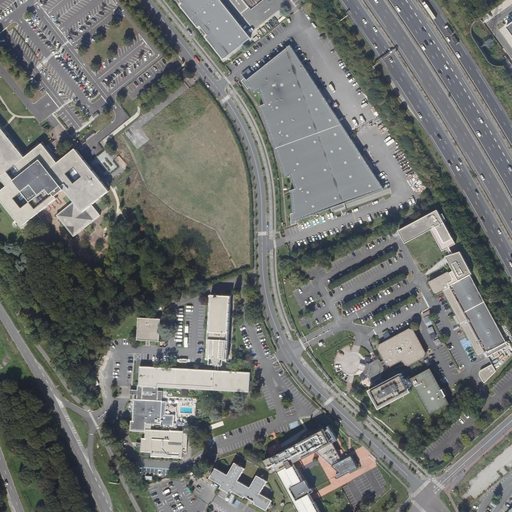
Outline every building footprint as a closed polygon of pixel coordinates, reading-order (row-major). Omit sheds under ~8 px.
[(205,36),(223,59),(251,38),(220,0),(179,0),(182,3),(180,5),(198,28),(200,26),(207,34),(205,36)] [(289,195),(295,221),(387,189),(291,44),(246,80),(255,92),(261,90),(265,104),(260,105),(283,177),(289,176),(293,189),(288,191),(289,195)] [(189,72),(186,69),(179,74),(181,76),(180,77),(184,82),(188,79),(185,76),(189,72)] [(25,157),(0,125),(0,177),(7,186),(0,191),(0,198),(22,226),(66,191),(73,200),(55,214),(72,234),(98,213),(92,205),(110,191),(76,149),(59,162),(43,142),(25,157)] [(126,164),(120,157),(117,159),(124,166),(126,164)] [(456,244),(443,220),(445,219),(443,214),(440,215),(437,210),(399,231),(405,243),(431,229),(443,251),(447,249),(451,255),(446,256),(453,270),(454,269),(467,263),(460,252),(453,254),(449,248),(456,244)] [(429,285),(433,291),(435,295),(437,295),(444,291),(457,315),(454,317),(458,325),(460,324),(462,327),(463,327),(479,356),(486,352),(488,357),(493,354),(496,358),(499,355),(497,352),(508,346),(500,330),(470,275),(472,274),(467,263),(454,269),(453,270),(454,271),(451,273),(448,272),(430,282),(429,285)] [(210,359),(224,360),(227,360),(231,296),(211,295),(207,359),(210,359)] [(146,340),(150,340),(160,341),(161,319),(139,318),(137,340),(146,340)] [(368,363),(368,365),(365,371),(365,373),(368,374),(373,384),(375,382),(377,386),(385,381),(385,380),(382,382),(380,379),(383,378),(386,368),(384,365),(388,364),(389,365),(392,366),(403,360),(406,364),(410,366),(426,357),(427,353),(414,330),(411,329),(381,345),(380,348),(386,360),(382,362),(381,359),(378,360),(377,359),(372,362),(373,363),(371,364),(368,363)] [(361,362),(359,369),(365,371),(368,365),(364,364),(361,362)] [(484,383),(496,371),(492,364),(481,370),(481,371),(480,371),(480,373),(480,375),(484,383)] [(146,430),(151,430),(151,424),(161,425),(161,426),(170,427),(171,427),(173,427),(175,425),(175,423),(174,422),(174,418),(175,418),(175,415),(174,414),(172,414),(171,415),(167,415),(166,413),(166,409),(165,409),(165,406),(167,404),(167,402),(166,401),(162,400),(162,391),(158,390),(158,387),(249,392),(250,372),(218,370),(215,370),(140,366),(139,385),(138,385),(138,390),(138,394),(138,399),(134,399),(133,421),(131,421),(131,431),(146,432),(146,430)] [(431,367),(411,378),(430,414),(450,403),(431,367)] [(402,373),(385,381),(377,386),(370,390),(380,409),(412,391),(402,373)] [(275,457),(269,461),(266,462),(269,467),(274,468),(274,469),(272,470),(272,471),(272,472),(273,473),(274,474),(275,474),(277,473),(279,471),(289,490),(291,489),(298,501),(296,502),(301,511),(321,511),(316,502),(315,503),(312,499),(310,494),(314,492),(315,491),(315,490),(314,490),(314,489),(313,488),(312,489),(310,490),(305,481),(299,470),(297,470),(294,465),(317,452),(341,473),(337,475),(337,476),(337,477),(338,478),(339,478),(340,478),(341,478),(359,468),(352,456),(347,459),(342,449),(338,452),(333,443),(325,428),(324,425),(318,429),(316,429),(314,429),(312,429),(310,430),(308,431),(306,431),(304,432),(303,433),(302,435),(300,437),(299,438),(298,439),(280,449),(282,454),(275,457)] [(327,427),(325,428),(333,443),(335,442),(338,441),(330,426),(327,427)] [(183,447),(183,434),(183,432),(151,430),(146,430),(146,432),(145,439),(142,438),(142,443),(141,448),(141,452),(152,452),(151,458),(182,459),(183,447)] [(223,489),(230,493),(232,494),(233,491),(246,498),(246,496),(253,500),(255,501),(257,502),(256,504),(268,511),(273,500),(261,494),(268,481),(258,476),(251,488),(239,481),(246,469),(236,463),(229,476),(217,469),(211,478),(223,485),(221,488),(223,489)] [(227,499),(230,493),(223,489),(220,494),(220,495),(227,499)] [(291,489),(289,490),(296,502),(298,501),(291,489)]
